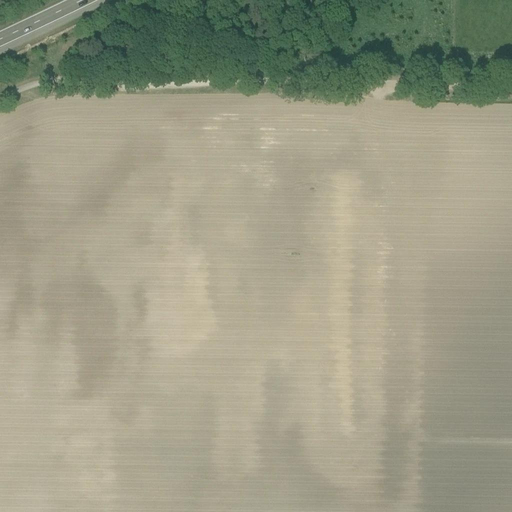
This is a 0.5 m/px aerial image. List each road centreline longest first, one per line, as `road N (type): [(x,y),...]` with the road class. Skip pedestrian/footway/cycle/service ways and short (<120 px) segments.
road 1 (track): [(511,86),(68,79)]
road 2 (track): [(248,81),(227,63),(147,29),(111,26),(85,34),(69,55),(68,79)]
